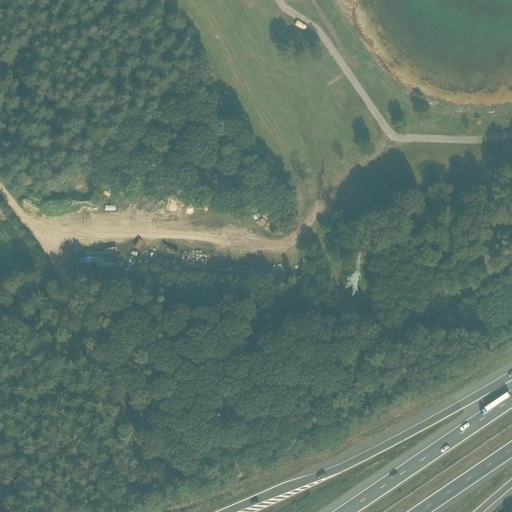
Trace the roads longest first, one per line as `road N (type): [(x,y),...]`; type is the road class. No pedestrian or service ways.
road 1 (motorway): [(511,377),(336,470),(225,511)]
road 2 (track): [(0,187),(183,441)]
road 3 (motorway): [(511,399),(346,511)]
